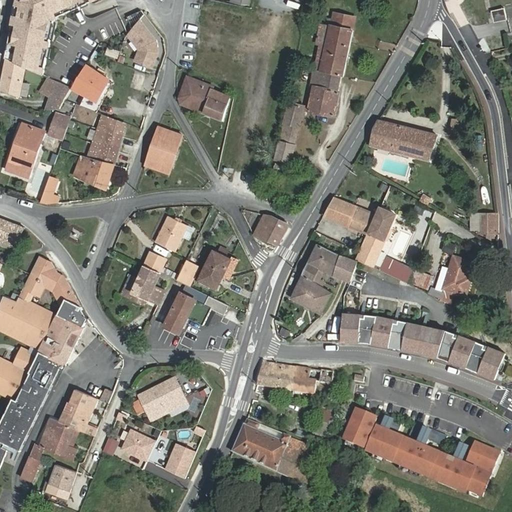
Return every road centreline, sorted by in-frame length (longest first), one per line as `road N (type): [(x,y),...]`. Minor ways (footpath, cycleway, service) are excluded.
road 1 (tertiary): [(511,259),(493,108),(457,35),(428,6)]
road 2 (tertiary): [(253,341),(397,361),(502,397)]
road 3 (secondary): [(428,6),(308,220)]
road 4 (residential): [(88,294),(130,349),(218,358),(246,369)]
road 5 (secondary): [(246,369),(190,511)]
road 6 (residential): [(227,195),(165,91)]
